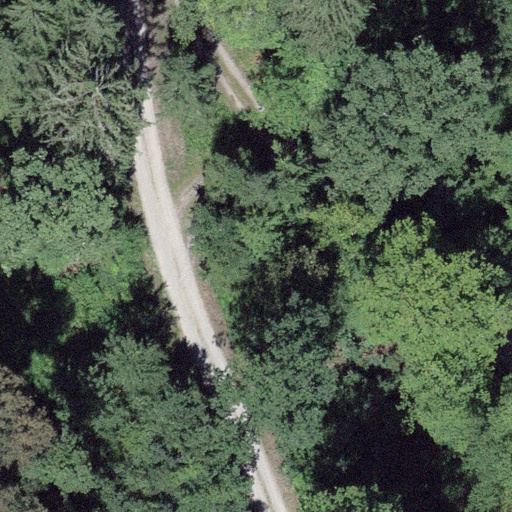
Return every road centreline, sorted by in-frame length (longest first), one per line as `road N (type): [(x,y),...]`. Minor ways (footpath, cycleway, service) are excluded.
road 1 (track): [(142,0),(150,154),(165,228),(275,511)]
road 2 (track): [(178,0),(236,103),(291,161),(511,349)]
road 3 (track): [(165,228),(216,171),(291,161)]
